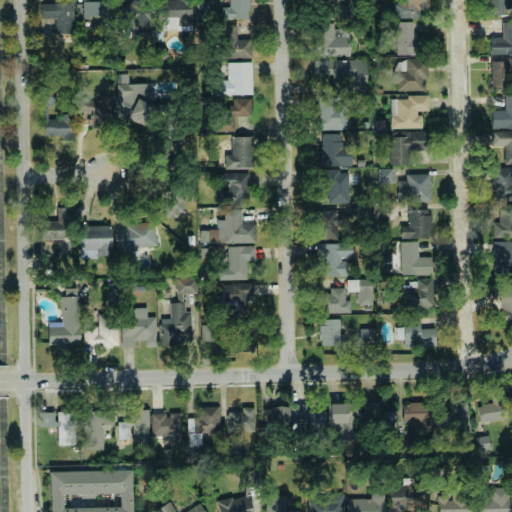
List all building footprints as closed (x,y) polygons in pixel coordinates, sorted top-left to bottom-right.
[(191,30),(190,0),(165,0),(161,0),(162,31),(191,30)] [(248,0),(228,0),(229,7),(222,7),(222,18),(248,19),(248,0)] [(337,0),(320,0),(321,18),(347,17),(347,5),(337,6),(337,0)] [(419,19),(419,10),(426,10),(426,0),(405,0),(405,3),(394,2),(393,18),(419,19)] [(510,0),(490,0),(491,15),(511,15),(510,0)] [(82,18),(94,18),(94,27),(111,26),(110,1),(82,2),(82,18)] [(55,19),(54,33),(73,34),(74,4),(41,3),(40,19),(55,19)] [(196,4),(195,21),(208,22),(209,5),(196,4)] [(511,21),(502,22),(502,37),(490,37),(490,54),(511,53),(511,21)] [(418,37),(413,38),(413,22),(394,22),(396,55),(419,54),(418,37)] [(317,57),(350,56),(349,29),(334,29),(334,23),(316,23),(317,57)] [(251,39),(229,40),(229,58),(251,58),(251,39)] [(509,61),(491,61),(490,89),(508,89),(509,61)] [(252,94),(251,62),(227,62),(227,80),(221,80),(221,95),(252,94)] [(122,119),(152,119),(152,93),(146,93),(146,84),(121,84),(122,119)] [(73,138),(73,114),(61,114),(61,119),(47,119),(47,106),(55,106),(55,93),(43,93),(43,138),(73,138)] [(511,126),(511,94),(504,94),(504,110),(492,110),(492,127),(511,126)] [(111,96),(99,96),(99,100),(80,99),(78,124),(109,126),(111,96)] [(346,129),(346,105),(339,105),(339,96),(316,96),(317,130),(346,129)] [(428,96),(391,97),(391,128),(422,128),(422,112),(429,112),(428,96)] [(250,99),(221,99),(222,131),(234,131),(234,116),(250,116),(250,99)] [(511,163),(511,130),(495,131),(495,146),(504,146),(504,164),(511,163)] [(389,164),(409,165),(409,150),(426,151),(426,131),(406,131),(406,137),(389,136),(389,164)] [(351,166),(351,148),(341,148),(341,133),(320,134),(320,166),(351,166)] [(224,154),(225,169),(253,168),(252,136),(230,137),(231,154),(224,154)] [(492,199),(511,199),(511,167),(492,167),(492,199)] [(378,183),(393,183),(393,169),(378,169),(378,183)] [(348,203),(348,171),(325,171),(324,203),(348,203)] [(248,173),(228,172),(227,190),(216,189),(216,203),(248,203),(248,173)] [(406,174),(406,191),(397,192),(397,202),(430,201),(429,174),(406,174)] [(184,216),(184,196),(165,195),(164,216),(184,216)] [(498,223),(493,222),(493,237),(511,237),(511,204),(499,204),(498,223)] [(71,207),(57,208),(57,221),(41,221),(41,239),(71,239),(71,207)] [(255,242),(255,224),(241,224),(241,209),(223,209),(223,220),(218,220),(218,243),(255,242)] [(401,238),(430,237),(430,210),(408,210),(408,226),(400,226),(401,238)] [(321,230),(347,228),(347,213),(320,214),(321,230)] [(154,222),(115,227),(118,255),(128,254),(129,258),(142,257),(141,247),(157,246),(154,222)] [(79,226),(80,257),(112,256),(111,225),(79,226)] [(511,240),(493,241),(493,277),(511,276),(511,240)] [(432,274),(431,256),(418,257),(418,241),(399,242),(400,275),(432,274)] [(317,275),(346,276),(347,259),(351,259),(352,243),(318,242),(317,275)] [(246,280),(246,261),(254,261),(254,245),(226,246),(227,268),(217,268),(218,280),(246,280)] [(196,293),(196,277),(176,278),(177,301),(182,301),(182,293),(196,293)] [(432,278),(417,279),(417,288),(402,288),(402,308),(433,307),(432,278)] [(371,305),(371,280),(347,279),(347,291),(357,291),(357,305),(371,305)] [(253,283),(223,283),(224,307),(248,307),(247,297),(253,297),(253,283)] [(350,312),(350,300),(345,300),(345,287),(321,288),(321,313),(350,312)] [(507,323),(511,320),(511,287),(495,296),(507,323)] [(48,348),(80,347),(79,296),(61,297),(61,322),(47,322),(48,348)] [(191,344),(190,311),(185,312),(184,303),(170,303),(170,318),(159,318),(159,344),(191,344)] [(155,316),(147,317),(146,308),(133,308),(133,317),(121,318),(122,347),(133,346),(133,340),(144,339),(144,346),(156,346),(155,316)] [(82,346),(117,347),(117,317),(98,317),(97,326),(83,326),(82,346)] [(339,319),(319,319),(319,346),(344,345),(344,334),(339,334),(339,319)] [(435,345),(434,328),(419,328),(419,319),(403,320),(404,346),(435,345)] [(199,341),(215,341),(215,325),(200,324),(199,341)] [(254,352),(255,325),(235,324),(234,351),(254,352)] [(359,329),(359,341),(371,341),(371,329),(359,329)] [(479,423),(507,419),(503,392),(490,394),(492,403),(477,405),(479,423)] [(395,430),(394,411),(378,411),(378,402),(363,403),(363,430),(395,430)] [(469,432),(467,402),(449,403),(449,416),(434,417),(435,434),(469,432)] [(359,403),(328,404),(328,438),(359,437),(359,403)] [(429,428),(430,404),(403,403),(402,427),(429,428)] [(270,407),(270,429),(288,429),(287,406),(270,407)] [(218,407),(199,407),(199,418),(188,418),(188,446),(201,446),(201,433),(219,433),(218,407)] [(254,407),(241,407),(240,412),(226,412),(226,432),(253,433),(254,407)] [(325,407),(292,407),(292,431),(325,431),(325,407)] [(148,442),(149,410),(131,409),(131,413),(118,413),(118,438),(131,439),(131,442),(148,442)] [(102,425),(114,425),(114,411),(84,412),(85,450),(103,450),(102,425)] [(58,445),(76,445),(75,412),(55,412),(42,412),(42,427),(57,427),(58,445)] [(162,444),(181,444),(181,413),(151,414),(151,434),(162,434),(162,444)] [(489,448),(486,436),(475,438),(477,450),(489,448)] [(49,471),(50,511),(131,511),(131,470),(49,471)] [(245,473),(246,486),(260,485),(259,472),(245,473)] [(389,487),(389,510),(426,509),(426,486),(389,487)] [(508,511),(508,487),(489,488),(489,497),(477,497),(477,511),(508,511)] [(466,511),(466,491),(438,492),(438,511),(466,511)] [(383,511),(383,492),(371,493),(371,498),(349,499),(349,511),(383,511)] [(218,511),(252,511),(247,494),(215,502),(218,511)] [(285,495),(266,495),(266,511),(297,511),(298,511),(286,511),(285,495)] [(204,511),(199,503),(184,511),(175,511),(169,502),(154,511),(204,511)]
